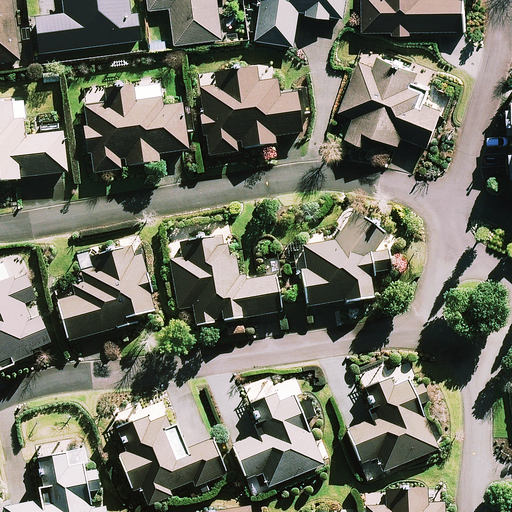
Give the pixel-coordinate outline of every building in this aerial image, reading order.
[(0,0),(0,64),(20,62),(12,0),(0,0)] [(129,16),(126,0),(64,0),(66,16),(36,20),(41,55),(141,43),(138,15),(129,16)] [(148,0),(150,11),(172,8),(176,45),(223,40),(218,0),(148,0)] [(344,18),(346,0),(263,0),(266,3),(260,39),(295,44),(300,11),(310,13),(310,15),(331,18),(331,16),(344,18)] [(363,0),(364,32),(465,30),(464,0),(363,0)] [(376,69),(362,64),(342,114),(356,119),(348,138),(370,147),(375,135),(401,145),(404,137),(427,146),(441,111),(424,104),(428,93),(410,86),(415,73),(380,59),(376,69)] [(275,137),(301,133),(296,94),(279,96),(277,81),(259,84),(257,70),(215,76),(217,88),(201,91),(211,156),(236,152),(235,143),(244,142),(245,149),(276,144),(275,137)] [(157,155),(188,151),(182,107),(161,110),(159,99),(135,103),(133,89),(107,93),(109,105),(83,109),(93,174),(118,170),(117,161),(126,160),(127,167),(158,162),(157,155)] [(0,182),(66,175),(62,135),(27,139),(26,124),(14,125),(12,102),(0,103),(0,182)] [(304,271),(310,307),(345,302),(345,304),(373,300),(369,277),(391,273),(388,252),(375,254),(385,236),(355,217),(336,243),(305,248),(309,270),(304,271)] [(194,308),(197,325),(282,312),(277,278),(241,283),(237,259),(226,260),(223,239),(182,245),(184,260),(172,262),(180,310),(194,308)] [(60,302),(70,340),(133,323),(131,316),(155,310),(140,258),(133,260),(131,250),(94,260),(97,271),(83,275),(86,285),(74,288),(76,297),(60,302)] [(0,370),(33,356),(32,352),(50,344),(40,319),(31,323),(23,305),(36,300),(26,276),(15,281),(15,280),(0,285),(0,370)] [(383,472),(437,449),(419,406),(428,402),(421,387),(413,390),(409,382),(393,388),(390,382),(367,392),(378,418),(349,430),(363,463),(377,457),(383,472)] [(267,487),(321,464),(303,421),(312,417),(305,402),(297,406),(293,397),(277,404),(274,397),(251,407),(262,434),(233,446),(247,479),(261,473),(267,487)] [(197,487),(224,476),(210,442),(181,454),(166,419),(150,426),(147,419),(121,430),(131,454),(123,458),(137,491),(142,489),(150,507),(172,498),(168,490),(194,479),(197,487)] [(5,508),(5,511),(105,511),(105,508),(91,511),(88,494),(102,491),(98,469),(82,472),(81,467),(67,470),(65,456),(39,461),(47,500),(5,508)] [(388,507),(367,508),(367,511),(444,511),(444,505),(429,505),(428,491),(387,492),(388,507)]
